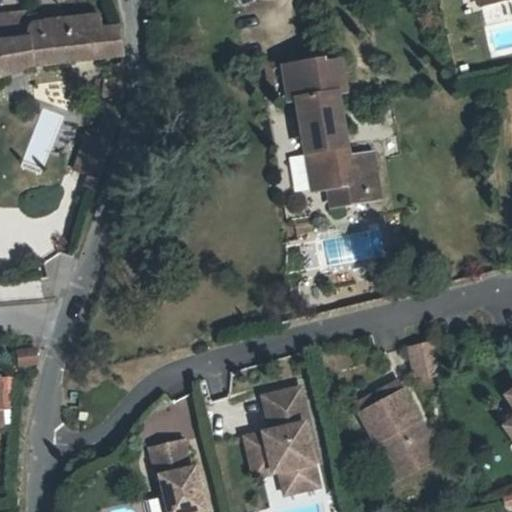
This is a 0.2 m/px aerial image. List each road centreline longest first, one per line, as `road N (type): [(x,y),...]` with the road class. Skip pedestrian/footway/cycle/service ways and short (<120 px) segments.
road 1 (residential): [(67,314),(121,178),(150,60),(139,0)]
road 2 (residential): [(38,511),(67,314)]
